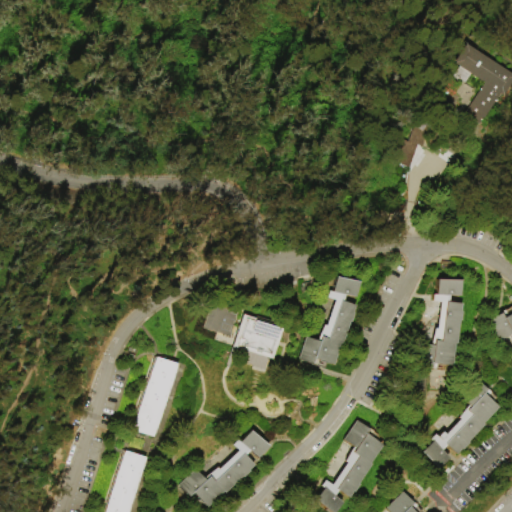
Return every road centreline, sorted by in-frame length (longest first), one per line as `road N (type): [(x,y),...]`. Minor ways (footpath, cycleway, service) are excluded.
road 1 (residential): [(511,270),(480,248),(406,239),(262,256),(180,281),(136,307),(120,328),(51,511)]
road 2 (residential): [(421,239),(417,264),(353,398),(244,511)]
road 3 (residential): [(262,256),(242,209),(205,187),(94,186),(0,163)]
